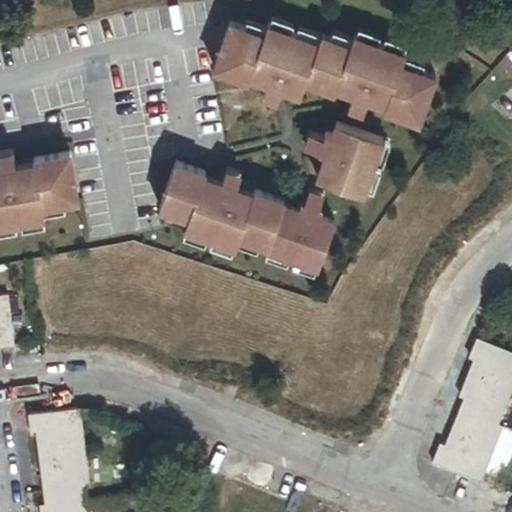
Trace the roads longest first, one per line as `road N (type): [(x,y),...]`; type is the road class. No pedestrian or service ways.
road 1 (residential): [(0,388),(93,377),(377,497)]
road 2 (residential): [(465,294),(377,497)]
